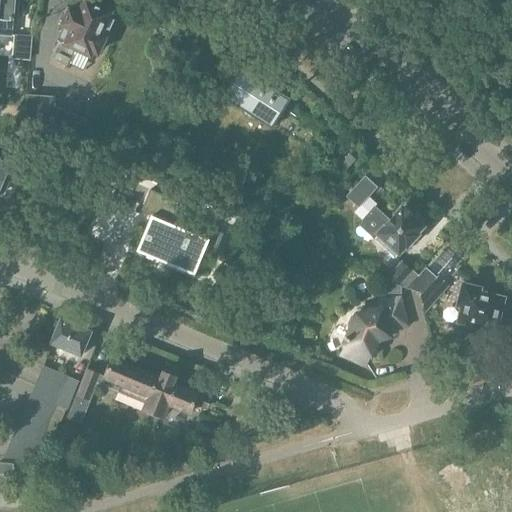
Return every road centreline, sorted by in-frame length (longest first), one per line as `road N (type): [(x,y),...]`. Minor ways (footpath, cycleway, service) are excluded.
road 1 (residential): [(376,424),(0,260)]
road 2 (residential): [(511,172),(357,32),(307,0)]
road 3 (residential): [(376,424),(511,386)]
